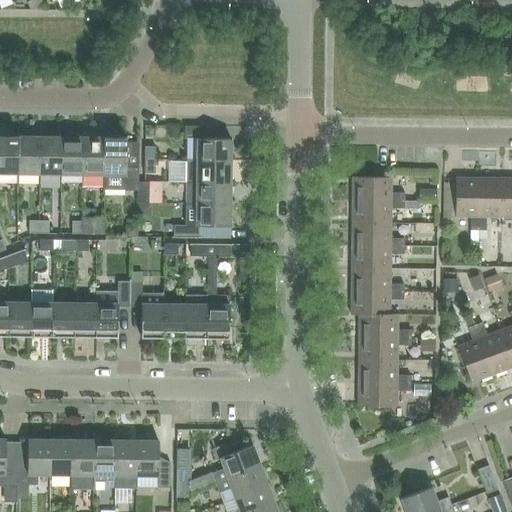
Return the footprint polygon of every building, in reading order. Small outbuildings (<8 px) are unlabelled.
[(73,0),(61,0),(52,2),(54,12),(75,8),(73,0)] [(230,139),(205,139),(206,128),(185,127),(184,138),(196,139),(196,161),(186,161),(230,161),(230,139)] [(0,174),(17,174),(17,137),(0,136),(0,174)] [(38,174),(39,137),(17,137),(17,174),(38,174)] [(60,175),(60,137),(39,137),(38,174),(60,175)] [(81,175),(82,137),(60,137),(60,175),(81,175)] [(103,175),(103,138),(82,137),(81,175),(103,175)] [(103,138),(103,175),(103,189),(138,190),(138,143),(126,143),(126,138),(103,138)] [(144,160),(154,160),(155,147),(144,147),(144,160)] [(154,174),(154,160),(144,160),(144,174),(154,174)] [(229,183),(230,161),(186,161),(186,182),(229,183)] [(351,200),(404,201),(404,193),(390,193),(390,177),(352,177),(351,200)] [(478,231),(478,178),(455,178),(454,217),(470,217),(470,231),(478,231)] [(500,217),(501,178),(478,178),(478,231),(486,231),(486,217),(500,217)] [(511,178),(501,178),(500,217),(511,217),(511,178)] [(229,204),(229,183),(186,182),(186,204),(229,204)] [(453,212),(453,182),(442,182),(442,212),(453,212)] [(138,190),(137,203),(150,203),(151,190),(138,190)] [(418,202),(404,201),(351,200),(351,223),(390,224),(390,209),(418,209),(418,202)] [(229,226),(229,204),(186,204),(186,205),(195,205),(195,226),(173,226),(173,238),(198,238),(198,226),(229,226)] [(71,234),(81,234),(81,217),(80,217),(80,221),(71,221),(71,234)] [(81,234),(91,234),(104,234),(104,217),(81,217),(81,234)] [(38,234),(38,221),(28,221),(28,234),(38,234)] [(48,234),(48,221),(38,221),(38,234),(48,234)] [(390,239),(390,224),(351,223),(351,246),(403,247),(403,239),(390,239)] [(52,251),(52,240),(39,240),(39,251),(52,251)] [(74,251),(74,240),(61,240),(60,251),(74,251)] [(87,251),(87,240),(74,240),(74,251),(87,251)] [(177,255),(177,244),(163,244),(163,255),(177,255)] [(204,257),(204,244),(190,244),(190,257),(204,257)] [(206,295),(206,339),(228,339),(228,295),(215,295),(216,257),(229,257),(229,245),(204,244),(204,257),(207,257),(206,285),(206,295)] [(403,254),(403,247),(351,246),(351,269),(389,269),(390,254),(403,254)] [(10,254),(14,266),(27,262),(23,250),(10,254)] [(0,271),(14,266),(10,254),(0,258),(0,271)] [(389,284),(389,269),(351,269),(350,292),(403,292),(403,284),(389,284)] [(492,276),(455,282),(457,297),(494,291),(492,276)] [(511,297),(511,278),(497,279),(498,298),(511,297)] [(129,307),(129,282),(117,282),(117,291),(95,291),(95,302),(95,303),(94,337),(117,338),(117,307),(129,307)] [(129,282),(129,307),(141,307),(140,338),(162,338),(163,304),(163,294),(141,294),(141,282),(129,282)] [(51,337),(52,303),(52,291),(30,290),(30,303),(30,337),(51,337)] [(403,300),(403,292),(350,292),(350,315),(358,315),(389,315),(389,314),(389,300),(403,300)] [(0,336),(8,336),(8,303),(8,295),(0,294),(0,336)] [(206,339),(206,295),(184,295),(184,304),(184,338),(206,339)] [(30,337),(30,303),(8,303),(8,336),(30,337)] [(73,337),(73,303),(52,303),(51,337),(73,337)] [(73,303),(73,337),(94,337),(95,303),(73,303)] [(184,338),(184,304),(163,304),(162,338),(184,338)] [(511,361),(511,311),(509,312),(511,318),(511,325),(500,330),(511,361)] [(358,337),(410,338),(410,330),(397,330),(397,314),(389,314),(389,315),(358,315),(358,337)] [(511,367),(511,361),(500,330),(486,335),(481,323),(474,325),(492,375),(511,367)] [(470,383),(492,375),(474,325),(467,328),(472,341),(457,346),(470,383)] [(410,346),(410,338),(358,337),(358,360),(397,360),(397,346),(410,346)] [(396,376),(397,360),(358,360),(357,383),(410,383),(410,376),(396,376)] [(410,391),(410,383),(357,383),(357,406),(396,407),(396,391),(410,391)] [(0,486),(15,486),(16,460),(5,460),(5,439),(0,439),(0,486)] [(49,475),(49,440),(27,439),(27,460),(16,460),(15,486),(15,499),(28,499),(28,475),(49,475)] [(70,475),(71,440),(49,440),(49,475),(70,475)] [(92,475),(92,440),(71,440),(70,475),(92,475)] [(114,487),(114,475),(114,440),(92,440),(92,475),(92,487),(114,487)] [(135,475),(136,441),(114,440),(114,475),(135,475)] [(169,488),(169,461),(158,461),(158,441),(136,441),(135,475),(156,476),(156,488),(169,488)] [(252,445),(241,450),(238,442),(231,445),(230,442),(211,449),(216,460),(219,459),(223,469),(211,473),(215,483),(260,466),(252,445)] [(234,499),(267,486),(260,466),(215,483),(219,493),(230,488),(234,499)] [(486,494),(497,490),(488,466),(477,470),(486,494)] [(175,491),(190,491),(190,469),(175,468),(175,491)] [(511,477),(502,481),(511,508),(511,477)] [(260,511),(275,507),(267,486),(234,499),(238,509),(230,511),(260,511)] [(404,511),(432,511),(451,505),(448,497),(436,502),(431,487),(400,498),(404,511)] [(491,511),(499,511),(506,510),(500,494),(487,499),(491,511)]
